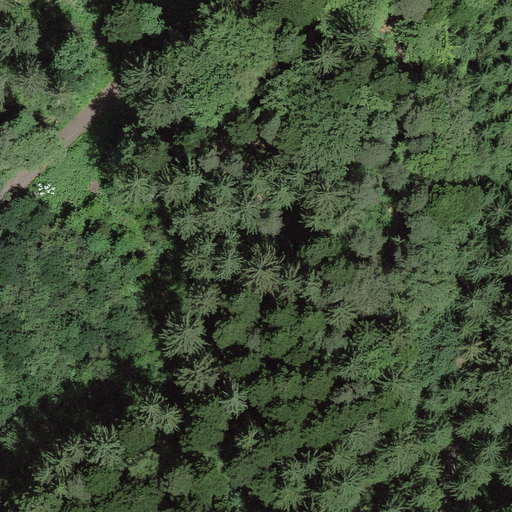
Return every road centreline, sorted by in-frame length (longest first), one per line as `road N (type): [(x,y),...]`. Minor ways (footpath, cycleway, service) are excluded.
road 1 (track): [(244,0),(125,76),(0,211)]
road 2 (track): [(511,283),(444,511)]
